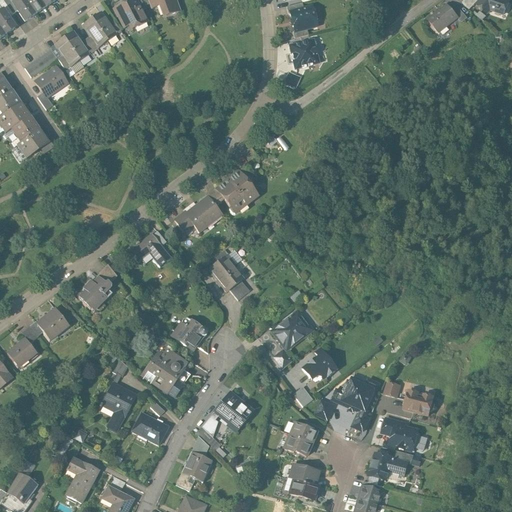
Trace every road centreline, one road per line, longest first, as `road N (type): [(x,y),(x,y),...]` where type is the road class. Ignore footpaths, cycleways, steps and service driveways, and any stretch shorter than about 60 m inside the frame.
road 1 (residential): [(263,100),(217,154),(0,328)]
road 2 (residential): [(436,0),(299,106),(263,100)]
road 3 (residential): [(144,511),(227,354)]
